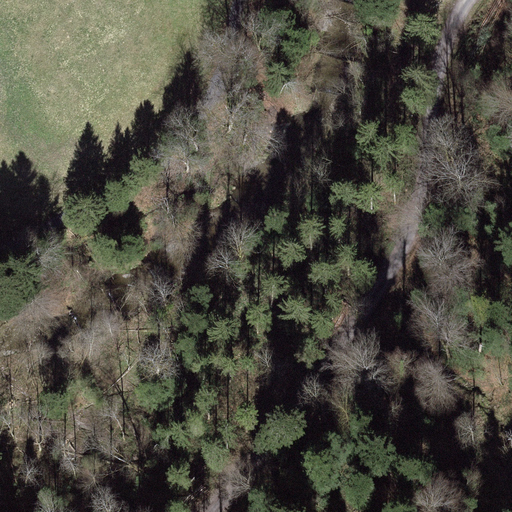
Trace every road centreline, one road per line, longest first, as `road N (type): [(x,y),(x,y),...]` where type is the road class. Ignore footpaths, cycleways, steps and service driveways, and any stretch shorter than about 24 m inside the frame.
road 1 (track): [(465,0),(445,45),(419,226),(279,430),(207,511)]
road 2 (track): [(240,0),(201,115),(88,203),(0,244)]
